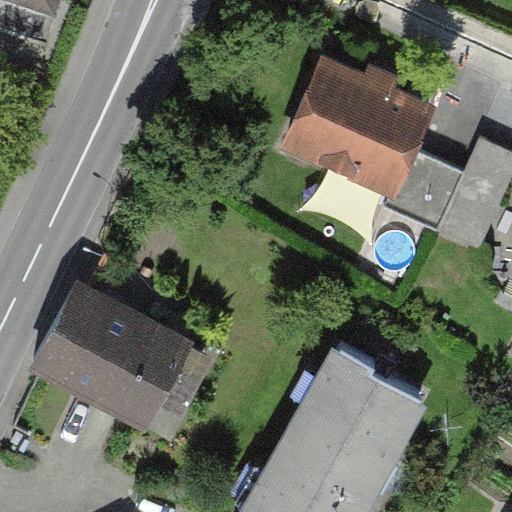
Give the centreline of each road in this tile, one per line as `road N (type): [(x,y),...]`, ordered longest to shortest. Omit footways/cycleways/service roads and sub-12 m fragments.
road 1 (secondary): [(0,340),(153,0)]
road 2 (residential): [(376,0),(511,61)]
